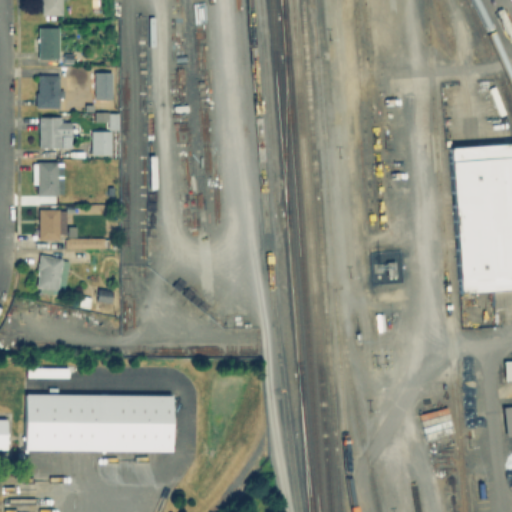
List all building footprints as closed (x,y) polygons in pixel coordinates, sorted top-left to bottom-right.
[(60,0),(61,13),(40,13),(40,0),(60,0)] [(57,27),(57,58),(37,58),(37,41),(35,41),(35,37),(37,37),(37,27),(57,27)] [(71,52),(71,62),(62,62),(62,52),(71,52)] [(93,99),(93,71),(110,71),(110,99),(93,99)] [(61,88),(61,96),(57,96),(57,106),(34,106),(34,91),(36,91),(36,73),(57,73),(57,88),(61,88)] [(107,121),(93,121),(93,112),(107,112),(107,113),(107,121)] [(107,129),(107,121),(107,113),(116,113),(116,129),(107,129)] [(69,121),(69,146),(37,147),(37,116),(59,116),(59,121),(69,121)] [(109,131),(109,154),(90,154),(91,131),(109,131)] [(447,145),(511,140),(511,284),(456,289),(447,145)] [(55,161),(61,161),(61,192),(56,192),(56,194),(35,194),(35,182),(31,182),(31,162),(35,162),(35,160),(55,160),(55,161)] [(65,209),(65,232),(57,232),(57,238),(36,238),(36,222),(35,222),(35,216),(36,216),(36,207),(57,207),(57,209),(65,209)] [(102,236),(102,237),(109,237),(109,246),(63,246),(63,237),(75,237),(75,236),(102,236)] [(67,260),(62,289),(60,289),(50,293),(37,291),(38,286),(34,285),(37,268),(35,267),(37,253),(61,257),(61,259),(67,260)] [(394,275),(394,276),(391,276),(391,275),(390,275),(390,276),(387,277),(387,275),(386,275),(385,260),(394,260),(395,275),(394,275)] [(111,289),(109,302),(94,299),(96,287),(111,289)] [(89,296),(87,307),(77,304),(79,294),(89,296)] [(383,329),(375,330),(374,313),(382,313),(383,329)] [(501,360),(511,359),(511,377),(502,378),(501,360)] [(65,367),(24,367),(24,377),(65,376),(65,367)] [(170,394),(169,450),(23,448),(23,392),(170,394)]
